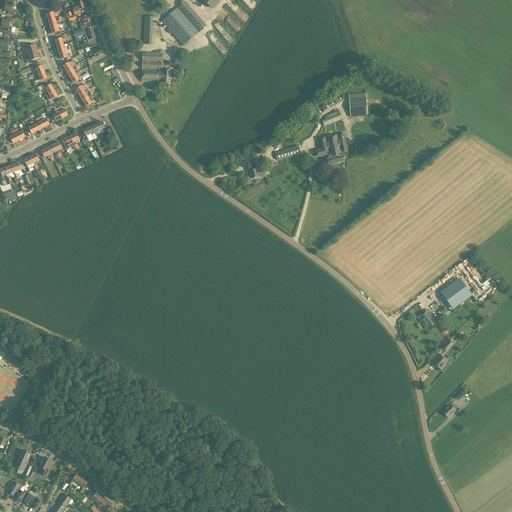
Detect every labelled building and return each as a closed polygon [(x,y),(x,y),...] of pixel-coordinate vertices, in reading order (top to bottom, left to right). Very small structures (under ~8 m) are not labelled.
[(201,0),(213,9),(220,0),(201,0)] [(79,10),(85,8),(83,1),(77,3),(78,6),(76,7),(77,10),(73,11),(74,15),(80,13),(79,10)] [(206,26),(184,1),(161,22),(183,46),(206,26)] [(12,10),(13,6),(5,4),(4,10),(8,11),(7,14),(14,15),(15,11),(12,10)] [(46,14),(48,21),(55,19),(54,15),(58,13),(58,11),(57,7),(51,9),(52,12),(46,14)] [(79,22),(83,20),(84,24),(81,25),(82,28),(81,28),(81,29),(88,27),(87,23),(91,22),(89,15),(85,16),(84,15),(81,16),(82,17),(78,18),(79,22)] [(2,20),(1,26),(9,27),(10,22),(13,23),(13,18),(7,17),(6,20),(2,20)] [(151,45),(152,17),(144,17),(143,45),(151,45)] [(50,27),(57,25),(55,19),(48,21),(50,27)] [(58,29),(57,25),(50,27),(52,34),(62,31),(61,28),(58,29)] [(12,27),(9,27),(1,26),(1,31),(5,32),(4,35),(10,36),(12,27)] [(96,39),(93,29),(82,32),(83,35),(86,34),(89,46),(97,43),(95,39),(96,39)] [(62,41),(65,40),(65,37),(55,40),(57,46),(63,44),(62,41)] [(0,46),(7,48),(8,45),(11,45),(11,40),(6,39),(5,42),(0,40),(0,46)] [(63,44),(57,46),(59,53),(65,51),(63,44)] [(23,51),(26,50),(29,59),(26,60),(28,64),(31,63),(30,61),(39,58),(35,45),(26,48),(26,45),(22,46),(23,51)] [(7,51),(7,48),(0,46),(0,52),(3,53),(3,56),(10,58),(10,52),(7,51)] [(89,54),(90,57),(92,60),(96,58),(96,59),(104,55),(101,48),(89,54)] [(71,57),(70,55),(70,54),(67,55),(65,51),(59,53),(61,59),(71,57)] [(162,69),(162,54),(143,53),(142,82),(162,83),(162,84),(169,85),(170,69),(165,69),(164,69),(162,69)] [(176,57),(174,66),(188,69),(190,60),(176,57)] [(8,68),(9,61),(0,59),(0,65),(2,66),(1,77),(9,79),(10,75),(7,74),(8,68)] [(63,66),(67,72),(72,68),(70,65),(73,63),(72,61),(63,66)] [(42,66),(37,68),(33,70),(34,72),(37,71),(38,75),(45,72),(42,66)] [(70,78),(76,74),(72,68),(67,72),(70,78)] [(47,78),(45,72),(38,75),(40,78),(37,79),(38,82),(47,78)] [(76,74),(70,78),(73,83),(79,80),(81,82),(90,77),(88,73),(83,76),(81,77),(81,76),(78,77),(76,74)] [(46,90),(48,94),(54,90),(51,84),(42,90),(44,92),(46,90)] [(82,86),(76,89),(79,95),(85,92),(83,88),(86,87),(84,84),(82,86)] [(54,90),(48,94),(45,95),(47,99),(49,101),(58,96),(56,94),(54,90)] [(85,92),(79,95),(83,101),(89,98),(85,92)] [(349,95),(352,118),(368,116),(365,93),(349,95)] [(93,99),(90,101),(89,98),(83,101),(86,107),(95,102),(93,99)] [(65,109),(59,112),(62,118),(68,115),(65,109)] [(324,117),(324,118),(325,121),(322,122),(324,127),(342,120),(339,111),(335,112),(324,117)] [(56,122),(62,118),(59,112),(53,115),(56,122)] [(46,119),(40,122),(44,128),(50,125),(46,119)] [(44,128),(40,122),(34,125),(37,131),(44,128)] [(105,128),(102,122),(94,125),(97,131),(98,134),(99,134),(100,137),(102,136),(100,130),(105,128)] [(31,134),(37,131),(34,125),(28,128),(31,134)] [(92,126),(89,128),(91,134),(94,133),(99,142),(102,141),(100,137),(99,134),(98,134),(97,131),(94,125),(92,126)] [(19,140),(16,134),(13,128),(10,129),(12,134),(11,135),(12,137),(10,138),(13,144),(19,140)] [(13,128),(16,134),(19,140),(25,137),(22,131),(20,133),(18,130),(18,131),(17,128),(14,130),(13,128)] [(86,136),(91,134),(89,128),(83,130),(86,136)] [(116,142),(119,140),(113,128),(106,131),(109,137),(112,135),(116,142)] [(77,133),(71,136),(74,143),(75,145),(77,144),(78,144),(77,141),(80,140),(77,133)] [(347,152),(343,134),(317,140),(319,150),(315,151),(317,159),(326,156),(328,166),(345,162),(343,153),(347,152)] [(71,136),(65,140),(69,148),(73,146),(75,145),(74,143),(71,136)] [(53,145),(57,151),(58,154),(60,158),(62,157),(60,154),(64,152),(59,142),(53,145)] [(47,148),(50,155),(57,151),(53,145),(47,148)] [(275,152),(277,161),(301,155),(299,146),(275,152)] [(54,161),(52,157),(50,155),(47,148),(41,152),(45,158),(47,156),(49,159),(50,158),(52,162),(54,161)] [(36,154),(30,157),(33,163),(39,160),(36,154)] [(27,167),(33,163),(30,157),(24,160),(27,167)] [(12,165),(15,172),(21,170),(19,163),(12,165)] [(6,168),(8,174),(15,172),(12,165),(6,168)] [(6,175),(7,178),(9,177),(8,174),(6,168),(0,169),(0,170),(2,177),(6,175)] [(257,169),(250,171),(252,179),(265,176),(263,168),(257,170),(257,169)] [(7,201),(16,199),(14,192),(5,194),(7,201)] [(459,279),(441,293),(453,308),(471,295),(459,279)] [(436,323),(427,310),(417,318),(420,322),(422,321),(426,325),(424,327),(426,330),(436,323)] [(445,350),(449,346),(450,347),(453,344),(450,340),(443,348),(445,350)] [(4,356),(12,362),(18,352),(13,349),(13,350),(2,343),(0,346),(0,345),(0,355),(1,356),(0,357),(3,359),(4,356)] [(453,360),(449,356),(446,359),(441,355),(434,363),(440,369),(445,363),(448,366),(453,360)] [(462,388),(454,396),(458,400),(467,392),(462,388)] [(451,405),(454,402),(451,399),(447,403),(449,405),(442,412),(448,418),(456,410),(451,405)] [(31,454),(22,450),(16,462),(14,467),(23,471),(31,454)] [(50,471),(46,469),(51,461),(44,457),(39,467),(43,469),(42,472),(40,471),(39,473),(47,477),(50,471)] [(74,481),(78,484),(82,479),(76,475),(72,480),(71,479),(68,483),(71,485),(74,481)] [(84,488),(87,483),(82,479),(78,484),(82,487),(79,491),(82,493),(85,489),(84,488)] [(20,491),(15,499),(20,491),(20,490),(23,485),(15,481),(8,493),(13,496),(17,490),(20,491)] [(35,502),(36,499),(38,497),(40,494),(43,489),(41,488),(36,496),(35,495),(34,497),(29,494),(26,498),(24,502),(29,506),(32,500),(35,502)] [(20,502),(24,497),(26,498),(29,494),(29,493),(27,492),(24,490),(23,492),(20,491),(15,499),(20,502)] [(95,500),(97,502),(101,497),(96,493),(90,500),(93,502),(95,500)] [(41,506),(43,503),(45,500),(41,497),(42,495),(40,494),(38,497),(36,499),(35,502),(31,507),(37,510),(40,505),(41,506)] [(61,497),(59,500),(67,505),(72,499),(65,494),(64,494),(62,497),(61,497)] [(106,502),(101,497),(97,502),(99,504),(97,506),(100,508),(106,502)] [(67,505),(59,500),(57,503),(58,503),(56,506),(63,511),(67,505)]
